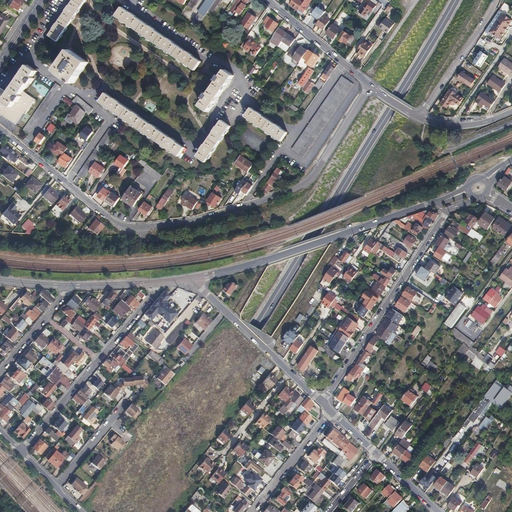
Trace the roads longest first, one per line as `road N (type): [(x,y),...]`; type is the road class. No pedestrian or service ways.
road 1 (residential): [(0,130),(124,229),(152,229),(297,188),(370,85)]
road 2 (secondary): [(453,0),(257,324)]
road 3 (residential): [(191,278),(435,202)]
road 4 (residential): [(322,402),(448,211)]
road 5 (secondary): [(140,511),(257,324)]
road 6 (residential): [(322,402),(191,278)]
road 7 (residential): [(496,0),(417,116)]
road 8 (residential): [(370,85),(266,0)]
road 9 (residential): [(252,511),(331,412)]
road 10 (residential): [(98,360),(20,452)]
